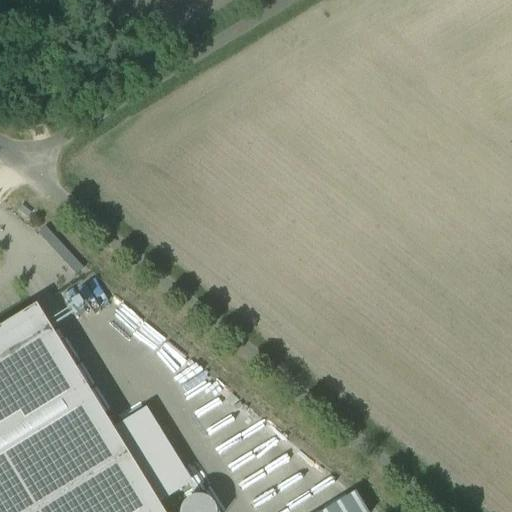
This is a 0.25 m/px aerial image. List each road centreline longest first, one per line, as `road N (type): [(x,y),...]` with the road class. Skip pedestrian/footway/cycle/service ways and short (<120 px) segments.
road 1 (residential): [(444,511),(21,167)]
road 2 (unclassified): [(21,167),(296,0)]
